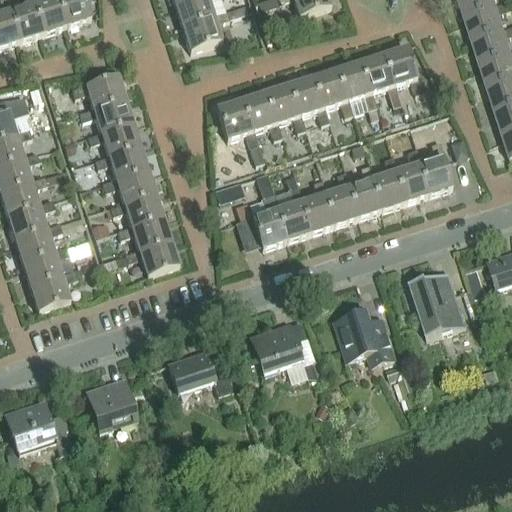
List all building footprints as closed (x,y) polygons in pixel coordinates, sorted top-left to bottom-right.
[(21,0),(25,12),(11,16),(8,17),(19,49),(42,42),(31,10),(34,9),(31,0),(21,0)] [(42,42),(65,34),(55,2),(58,1),(58,0),(48,0),(49,4),(34,9),(31,10),(42,42)] [(61,0),(58,1),(55,2),(65,34),(90,26),(82,0),(61,0)] [(170,0),(174,12),(205,2),(204,0),(170,0)] [(221,0),(204,0),(205,2),(174,12),(182,36),(214,26),(213,23),(209,8),(223,4),(221,0)] [(292,0),(291,0),(290,0),(285,0),(276,3),(279,11),(293,7),(298,25),(330,14),(325,0),(292,0)] [(496,16),(495,13),(490,0),(462,0),(457,2),(464,26),(496,16)] [(0,11),(3,20),(0,20),(0,55),(19,49),(8,17),(11,16),(7,4),(0,6),(0,11)] [(256,10),(258,18),(276,12),(273,4),(256,10)] [(503,39),(503,36),(498,22),(511,18),(508,9),(495,13),(496,16),(464,26),(472,49),(503,39)] [(238,15),(227,18),(230,27),(241,23),(238,15)] [(227,18),(213,23),(214,26),(182,36),(190,60),(222,49),(216,32),(230,27),(227,18)] [(511,65),(511,62),(505,46),(511,43),(511,33),(503,36),(503,39),(472,49),(480,75),(511,65)] [(393,93),(395,92),(410,88),(414,102),(423,99),(418,85),(416,86),(406,55),(383,62),(393,93)] [(383,62),(359,70),(369,101),(371,100),(386,96),(390,110),(400,107),(395,92),(393,93),(383,62)] [(511,90),(511,62),(511,65),(480,75),(488,98),(511,90)] [(359,70),(335,77),(345,109),(348,108),(362,103),(367,118),(367,117),(375,115),(376,115),(371,100),(369,101),(359,70)] [(335,77),(312,85),(322,117),(324,116),(339,111),(343,125),(352,122),(348,108),(345,109),(335,77)] [(87,101),(92,117),(93,119),(125,109),(117,85),(86,95),(86,92),(71,97),(74,106),(87,101)] [(312,85),(288,93),(298,125),(300,124),(315,119),(319,132),(328,129),(324,116),(322,117),(312,85)] [(511,90),(488,98),(495,122),(511,116),(511,90)] [(288,93),(264,100),(274,132),(276,132),(291,127),(296,141),(305,138),(300,124),(298,125),(288,93)] [(251,140),(253,139),(268,134),(272,149),(281,146),(276,132),(274,132),(264,100),(241,108),(251,140)] [(444,115),(438,100),(430,102),(436,118),(444,115)] [(251,140),(241,108),(216,116),(226,148),(244,142),(254,172),(263,169),(253,139),(251,140)] [(94,125),(99,140),(100,143),(133,133),(125,109),(93,119),(92,117),(79,121),(81,129),(94,125)] [(0,122),(0,149),(16,144),(15,142),(10,127),(24,123),(21,113),(7,118),(7,120),(0,122)] [(375,115),(367,117),(370,127),(378,125),(375,115)] [(511,116),(495,122),(503,145),(511,141),(511,116)] [(102,149),(106,163),(108,167),(141,156),(133,133),(100,143),(99,140),(86,145),(89,153),(102,149)] [(29,138),(15,142),(16,144),(0,149),(0,175),(24,168),(23,165),(19,151),(32,147),(29,138)] [(511,141),(503,145),(510,168),(511,167),(511,141)] [(451,152),(456,166),(467,163),(461,148),(451,152)] [(64,153),(66,160),(74,158),(72,150),(64,153)] [(434,166),(420,170),(417,171),(427,203),(452,196),(442,165),(444,164),(439,150),(430,152),(434,166)] [(364,162),(361,152),(351,155),(354,165),(364,162)] [(110,174),(114,187),(115,190),(148,180),(141,156),(108,167),(106,163),(93,167),(97,178),(110,174)] [(393,179),(404,211),(427,203),(417,171),(420,170),(416,157),(406,160),(411,173),(396,178),(393,179)] [(0,175),(0,202),(32,192),(31,189),(26,174),(39,170),(36,161),(23,165),(24,168),(0,175)] [(387,181),(373,185),(370,186),(380,219),(404,211),(393,179),(396,178),(392,165),(383,168),(387,181)] [(363,188),(349,193),(346,194),(357,226),(380,219),(370,186),(373,185),(369,172),(359,175),(363,188)] [(117,196),(122,212),(123,215),(156,204),(148,180),(115,190),(114,187),(101,191),(104,201),(117,196)] [(256,184),(263,205),(274,202),(267,180),(256,184)] [(340,196),(326,201),(323,202),(333,234),(357,226),(346,194),(349,193),(344,180),(335,183),(340,196)] [(44,185),(31,189),(32,192),(0,202),(0,203),(7,225),(39,215),(38,212),(33,199),(47,194),(44,185)] [(221,193),(225,207),(249,200),(245,186),(221,193)] [(316,204),(302,209),(299,210),(310,241),(333,234),(323,202),(326,201),(321,188),(312,191),(316,204)] [(299,210),(302,209),(298,195),(289,198),(293,211),(278,216),(276,217),(286,249),(310,241),(299,210)] [(276,217),(278,216),(274,203),(265,206),(269,219),(251,225),(262,257),(286,249),(276,217)] [(127,221),(131,235),(132,238),(164,228),(156,204),(123,215),(122,212),(111,216),(114,225),(127,221)] [(52,208),(38,212),(39,215),(7,225),(15,248),(47,238),(46,235),(41,221),(55,217),(52,208)] [(241,228),(251,225),(246,210),(236,213),(241,228)] [(171,251),(164,228),(132,238),(131,235),(118,239),(121,249),(134,245),(139,259),(139,262),(171,251)] [(63,231),(66,239),(73,237),(70,229),(63,231)] [(15,248),(22,272),(54,262),(53,259),(49,245),(62,241),(59,231),(46,235),(47,238),(15,248)] [(100,231),(92,233),(95,243),(103,241),(100,231)] [(70,255),(73,266),(89,260),(86,250),(70,255)] [(141,268),(147,285),(179,274),(171,251),(139,262),(139,259),(126,264),(128,272),(141,268)] [(62,285),(61,283),(57,269),(70,264),(67,254),(53,259),(54,262),(22,272),(30,295),(62,285)] [(511,260),(487,268),(497,298),(511,293),(511,260)] [(85,263),(75,267),(78,275),(87,272),(85,263)] [(116,266),(118,272),(124,271),(122,264),(116,266)] [(75,279),(61,283),(62,285),(30,295),(38,320),(70,310),(64,292),(78,288),(75,279)] [(449,280),(409,293),(409,294),(410,294),(427,345),(426,345),(426,346),(466,334),(466,332),(465,333),(448,282),(449,282),(449,280)] [(335,330),(335,331),(339,330),(344,346),(340,347),(348,370),(380,360),(384,371),(395,368),(387,343),(376,346),(367,319),(335,330)] [(289,332),(277,336),(280,343),(253,352),(251,346),(251,344),(250,345),(250,346),(251,346),(253,352),(252,352),(262,383),(301,370),(289,332)] [(205,359),(168,371),(177,402),(213,390),(217,404),(232,399),(220,362),(207,366),(205,359)] [(312,369),(303,372),(308,389),(317,386),(312,369)] [(405,406),(415,403),(408,381),(399,384),(405,406)] [(112,394),(86,403),(86,404),(87,404),(99,440),(138,427),(124,385),(111,390),(112,394)] [(415,403),(405,406),(410,421),(420,418),(415,403)] [(43,411),(4,424),(18,464),(19,464),(17,459),(54,447),(59,464),(72,459),(60,422),(48,426),(43,411)] [(341,438),(360,427),(352,413),(333,424),(341,438)] [(19,473),(15,459),(7,462),(11,475),(19,473)]
